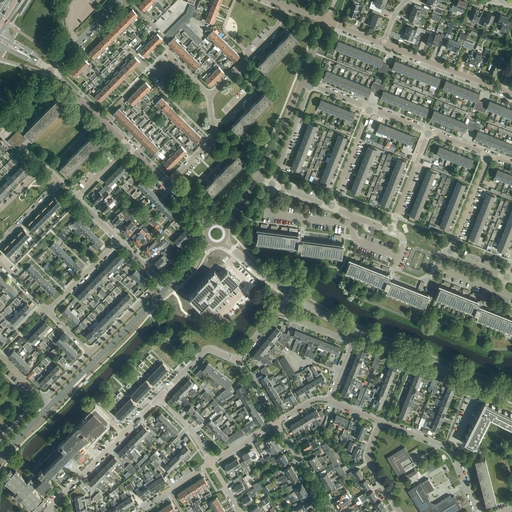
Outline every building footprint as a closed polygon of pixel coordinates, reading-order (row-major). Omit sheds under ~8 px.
[(357,11),(360,3),(354,0),(351,8),(352,9),(349,16),(351,17),(353,18),(353,17),(354,18),(356,13),(357,11)] [(369,8),(373,9),(375,10),(377,6),(383,9),(386,3),(377,0),(376,0),(376,3),(372,2),(369,8)] [(437,2),(431,0),(427,0),(426,5),(434,8),(433,11),(441,14),(443,9),(436,6),(437,2)] [(451,11),(456,13),(457,11),(463,13),(467,3),(460,0),(458,0),(456,6),(453,4),(451,11)] [(149,7),(143,1),(139,6),(146,13),(147,11),(146,9),(149,7)] [(212,6),(210,9),(217,12),(220,6),(211,3),(210,5),(212,6)] [(413,7),(411,13),(418,16),(420,13),(424,15),(427,9),(420,6),(419,9),(413,7)] [(469,18),(472,19),(471,22),(477,24),(480,18),(479,17),(476,16),(479,10),(475,8),(473,9),(469,18)] [(132,9),(128,14),(133,19),(136,17),(137,18),(139,17),(139,16),(132,9)] [(207,12),(206,14),(215,18),(217,12),(210,9),(209,12),(207,12)] [(373,16),(372,19),(380,23),(382,17),(379,15),(380,12),(375,10),(373,9),(371,15),(373,16)] [(418,27),(419,27),(422,22),(417,20),(418,16),(411,13),(408,20),(414,22),(413,25),(418,27)] [(479,23),(486,26),(488,22),(491,24),(494,16),(488,13),(486,18),(482,16),(479,23)] [(128,14),(124,18),(130,25),(132,23),(131,22),(133,19),(128,14)] [(215,18),(206,14),(205,16),(207,17),(206,21),(213,23),(215,18)] [(511,23),(507,21),(508,17),(502,15),(502,14),(500,14),(499,16),(500,16),(497,23),(502,25),(500,31),(506,33),(511,23)] [(124,18),(119,23),(125,28),(127,26),(129,27),(130,25),(124,18)] [(380,23),(372,19),(370,23),(368,22),(367,24),(369,25),(378,29),(380,23)] [(119,23),(115,27),(122,34),(123,32),(122,31),(125,28),(119,23)] [(408,26),(405,32),(416,36),(417,33),(420,34),(421,32),(425,33),(426,30),(419,27),(418,27),(416,30),(408,26)] [(115,27),(110,31),(116,37),(119,34),(120,36),(122,34),(115,27)] [(210,37),(212,40),(218,35),(213,30),(206,37),(208,39),(210,37)] [(430,46),(435,34),(427,30),(424,37),(427,38),(425,44),(427,44),(427,45),(427,46),(428,46),(429,46),(429,45),(430,46)] [(110,31),(106,36),(113,43),(115,41),(113,40),(116,37),(110,31)] [(436,31),(435,34),(430,46),(431,46),(432,44),(437,46),(439,40),(442,41),(445,35),(441,33),(440,36),(435,34),(436,31)] [(290,32),(279,43),(287,51),(298,40),(290,32)] [(416,36),(405,32),(403,37),(405,38),(404,40),(414,44),(417,39),(415,39),(416,36)] [(445,47),(451,49),(454,40),(451,39),(453,36),(446,33),(444,39),(448,40),(445,47)] [(454,40),(451,49),(456,52),(459,45),(463,46),(467,36),(461,33),(459,38),(457,42),(454,40)] [(153,35),(151,37),(158,44),(163,39),(157,34),(154,37),(153,35)] [(214,44),(215,46),(222,39),(218,35),(212,40),(215,43),(214,44)] [(106,36),(102,40),(107,46),(110,43),(111,44),(113,43),(106,36)] [(151,40),(148,43),(154,48),(158,44),(151,37),(149,39),(151,40)] [(168,44),(173,48),(178,43),(176,40),(177,39),(175,37),(168,44)] [(218,46),(221,49),(227,43),(222,39),(215,46),(217,47),(218,46)] [(102,40),(97,45),(104,51),(106,50),(105,48),(107,46),(102,40)] [(341,52),(344,43),(340,42),(338,41),(337,45),(335,49),(341,52)] [(144,44),(143,46),(149,53),(154,48),(148,43),(146,45),(144,44)] [(173,48),(177,52),(184,46),(182,44),(181,45),(178,43),(173,48)] [(222,53),(224,54),(231,48),(227,43),(221,49),(224,51),(222,53)] [(279,43),(268,54),(276,62),(287,51),(279,43)] [(341,52),(346,54),(350,46),(346,44),(344,43),(341,52)] [(97,45),(93,49),(99,54),(101,52),(102,53),(104,51),(97,45)] [(149,53),(143,46),(141,48),(142,49),(139,52),(145,57),(149,53)] [(177,52),(181,57),(187,51),(184,49),(186,47),(184,46),(177,52)] [(346,54),(352,56),(355,48),(352,46),(351,46),(350,46),(346,54)] [(227,55),(230,57),(235,52),(231,48),(224,54),(226,56),(227,55)] [(358,58),(361,50),(357,48),(357,49),(355,48),(352,56),(358,58)] [(99,54),(93,49),(89,53),(95,60),(97,58),(96,57),(99,54)] [(363,60),(366,52),(363,51),(361,50),(358,58),(363,60)] [(469,64),(472,65),(475,58),(474,57),(476,52),(472,50),(470,56),(469,55),(466,63),(467,64),(468,64),(469,64)] [(181,57),(186,61),(193,54),(191,52),(190,54),(187,51),(181,57)] [(235,52),(230,57),(232,60),(231,61),(233,63),(240,56),(235,52)] [(363,60),(369,63),(372,54),(368,53),(366,52),(363,60)] [(478,68),(481,60),(479,59),(481,54),(477,52),(475,58),(472,65),(474,66),(475,67),(476,68),(477,67),(478,68)] [(186,61),(190,65),(196,60),(193,57),(194,56),(193,54),(186,61)] [(276,62),(268,54),(258,65),(265,73),(276,62)] [(374,65),(378,57),(374,55),(372,54),(369,63),(374,65)] [(133,58),(130,61),(136,67),(140,62),(133,55),(131,57),(133,58)] [(374,65),(380,67),(381,63),(382,63),(383,60),(383,59),(379,57),(378,57),(374,65)] [(488,69),(490,70),(489,73),(495,75),(498,67),(496,66),(497,63),(503,65),(505,59),(499,57),(497,63),(491,61),(488,69)] [(84,58),(79,63),(85,68),(87,66),(89,67),(91,65),(84,58)] [(196,60),(190,65),(195,70),(201,63),(200,61),(198,62),(196,60)] [(126,62),(124,64),(131,71),(136,67),(130,61),(127,64),(126,62)] [(398,71),(401,63),(397,61),(397,62),(395,61),(393,67),(392,69),(398,71)] [(79,63),(75,67),(82,74),(83,72),(82,71),(85,68),(79,63)] [(398,71),(403,73),(407,65),(403,64),(401,63),(398,71)] [(124,67),(121,70),(127,75),(131,71),(124,64),(123,66),(124,67)] [(403,73),(409,76),(412,67),(408,66),(407,65),(403,73)] [(217,69),(214,71),(220,77),(224,72),(217,66),(215,67),(217,69)] [(82,74),(75,67),(70,72),(76,77),(79,75),(80,76),(82,74)] [(415,78),(418,70),(414,68),(412,67),(409,76),(415,78)] [(117,71),(116,73),(122,80),(127,75),(121,70),(119,73),(117,71)] [(415,78),(420,80),(423,72),(420,70),(418,70),(415,78)] [(210,73),(208,74),(215,81),(220,77),(214,71),(211,74),(210,73)] [(329,82),(332,73),(327,71),(325,76),(325,75),(324,78),(323,78),(323,79),(327,81),(329,81),(329,82)] [(426,82),(429,74),(425,72),(425,73),(423,72),(420,80),(426,82)] [(115,76),(113,79),(118,84),(122,80),(116,73),(114,75),(115,76)] [(334,84),(338,76),(332,73),(329,82),(332,83),(334,84)] [(215,81),(208,74),(207,76),(208,77),(205,80),(211,86),(215,81)] [(431,84),(435,76),(431,75),(429,74),(426,82),(431,84)] [(340,86),(343,78),(338,76),(334,84),(338,85),(340,86)] [(435,76),(431,84),(437,87),(439,80),(440,80),(440,78),(436,77),(435,76)] [(345,88),(346,88),(349,80),(343,78),(340,86),(343,87),(345,88)] [(109,80),(107,82),(114,88),(118,84),(113,79),(110,81),(109,80)] [(351,90),(354,82),(349,80),(346,88),(349,90),(349,89),(351,90)] [(448,91),(452,83),(448,81),(448,82),(446,81),(442,89),(448,91)] [(107,85),(104,87),(109,93),(114,88),(107,82),(105,83),(107,85)] [(146,82),(141,87),(147,92),(149,90),(151,91),(152,89),(146,82)] [(356,92),(357,93),(360,84),(354,82),(351,90),(355,92),(356,92)] [(454,93),(457,85),(453,84),(452,83),(448,91),(454,93)] [(362,95),(366,87),(360,84),(357,93),(360,94),(362,95)] [(459,96),(463,87),(459,86),(457,85),(454,93),(459,96)] [(100,89),(98,90),(105,97),(109,93),(104,87),(101,90),(100,89)] [(141,87),(137,91),(144,98),(148,93),(147,92),(141,87)] [(368,97),(370,91),(371,89),(366,87),(362,95),(366,96),(368,97)] [(459,96),(465,98),(468,90),(465,88),(463,87),(459,96)] [(105,97),(98,90),(97,92),(98,94),(95,96),(101,102),(105,97)] [(471,100),(474,92),(470,90),(468,90),(465,98),(471,100)] [(137,91),(133,96),(138,101),(140,98),(142,100),(144,98),(137,91)] [(386,101),(389,93),(384,91),(383,91),(382,95),(381,97),(380,97),(380,99),(384,100),(386,101)] [(471,100),(476,102),(477,100),(479,95),(479,94),(476,92),(476,93),(474,92),(471,100)] [(391,103),(395,95),(389,93),(386,101),(389,103),(389,102),(391,103)] [(264,94),(253,105),(261,112),(272,101),(264,94)] [(397,105),(397,106),(400,97),(395,95),(391,103),(395,105),(397,105)] [(138,101),(133,96),(128,100),(135,107),(136,105),(135,104),(138,101)] [(402,108),(403,108),(406,100),(400,97),(397,106),(400,107),(402,108)] [(158,105),(161,108),(166,103),(162,98),(155,105),(157,107),(158,105)] [(57,100),(46,111),(54,118),(65,107),(57,100)] [(318,108),(323,110),(327,102),(323,100),(323,101),(321,100),(318,108)] [(408,110),(411,102),(406,100),(403,108),(406,109),(408,110)] [(492,111),(495,103),(492,102),(489,101),(488,105),(486,109),(492,111)] [(323,110),(329,112),(332,104),(329,103),(328,103),(327,102),(323,110)] [(413,112),(414,112),(417,104),(411,102),(408,110),(412,111),(413,112)] [(162,112),(164,114),(170,107),(166,103),(161,108),(163,111),(162,112)] [(498,114),(501,105),(497,104),(495,103),(492,111),(498,114)] [(329,112),(334,115),(338,106),(334,105),(332,104),(329,112)] [(419,114),(423,106),(417,104),(414,112),(417,114),(417,113),(419,114)] [(253,105),(242,116),(250,123),(261,112),(253,105)] [(498,114),(503,116),(507,108),(503,106),(501,105),(498,114)] [(334,115),(340,117),(343,109),(340,107),(338,107),(338,106),(334,115)] [(423,106),(419,114),(423,116),(425,117),(428,108),(423,106)] [(167,114),(169,117),(175,111),(170,107),(164,114),(165,115),(167,114)] [(509,118),(511,110),(511,109),(508,108),(507,108),(503,116),(509,118)] [(113,115),(118,119),(125,112),(123,110),(122,112),(119,109),(113,115)] [(340,117),(346,119),(349,111),(345,109),(343,109),(340,117)] [(46,111),(35,122),(43,129),(54,118),(46,111)] [(171,121),(173,122),(179,116),(175,111),(169,117),(172,119),(171,121)] [(349,111),(346,119),(351,121),(354,114),(355,113),(351,112),(349,111)] [(436,121),(440,113),(434,111),(431,117),(430,119),(434,120),(436,121)] [(118,119),(122,123),(128,118),(125,115),(127,114),(125,112),(118,119)] [(442,123),(445,115),(440,113),(436,121),(440,123),(440,122),(442,123)] [(447,125),(447,126),(451,117),(445,115),(442,123),(445,125),(447,125)] [(176,123),(178,126),(184,120),(179,116),(173,122),(174,124),(176,123)] [(250,123),(242,116),(231,126),(239,134),(250,123)] [(453,128),(456,120),(451,117),(447,126),(451,127),(453,128)] [(122,123),(127,128),(134,121),(132,119),(131,120),(128,118),(122,123)] [(179,129),(181,131),(188,124),(184,120),(178,126),(181,128),(179,129)] [(458,130),(459,130),(462,122),(456,120),(453,128),(457,129),(458,130)] [(127,128),(131,132),(137,126),(134,124),(136,123),(134,121),(127,128)] [(24,133),(29,137),(32,140),(43,129),(35,122),(24,133)] [(464,132),(466,128),(467,124),(462,122),(459,130),(462,131),(464,132)] [(307,129),(315,132),(317,126),(310,124),(309,123),(307,127),(308,127),(307,129)] [(383,134),(386,126),(386,125),(382,124),(380,123),(377,131),(383,134)] [(184,132),(187,134),(192,129),(188,124),(181,131),(183,133),(184,132)] [(131,132),(136,136),(142,129),(141,128),(139,129),(137,126),(131,132)] [(388,136),(391,128),(388,126),(386,126),(383,134),(388,136)] [(388,136),(394,138),(397,130),(393,128),(391,128),(388,136)] [(136,136),(140,141),(145,135),(143,133),(144,131),(142,129),(136,136)] [(188,138),(190,140),(197,133),(192,129),(187,134),(190,137),(188,138)] [(305,134),(304,135),(313,138),(315,132),(307,129),(305,132),(305,134)] [(394,138),(399,140),(403,132),(399,131),(397,130),(394,138)] [(480,141),(483,133),(478,131),(477,133),(475,138),(474,139),(478,141),(478,140),(480,141)] [(405,142),(408,134),(404,133),(403,132),(399,140),(405,142)] [(197,133),(190,140),(192,142),(193,140),(196,143),(201,137),(197,133)] [(485,143),(486,144),(489,135),(483,133),(480,141),(484,143),(485,143)] [(408,134),(405,142),(410,145),(413,138),(414,136),(410,135),(408,134)] [(93,135),(82,146),(89,154),(100,143),(93,135)] [(140,141),(144,145),(151,138),(149,137),(148,138),(145,135),(140,141)] [(302,140),(310,143),(313,138),(304,135),(303,138),(302,140)] [(339,135),(337,141),(345,144),(346,140),(347,138),(339,135)] [(491,146),(495,138),(489,135),(486,144),(489,145),(491,146)] [(144,145),(149,149),(154,144),(152,141),(153,140),(151,138),(144,145)] [(497,148),(500,140),(495,138),(491,146),(495,147),(497,148)] [(300,145),(300,146),(308,149),(310,143),(302,140),(301,144),(300,145)] [(502,150),(503,150),(506,142),(500,140),(497,148),(500,149),(502,150)] [(337,141),(334,146),(343,150),(344,146),(345,144),(337,141)] [(508,152),(511,144),(506,142),(503,150),(506,152),(506,151),(508,152)] [(154,144),(149,149),(153,154),(160,147),(158,145),(157,147),(154,144)] [(179,148),(177,151),(182,156),(187,152),(180,145),(178,147),(179,148)] [(82,146),(71,157),(79,165),(89,154),(82,146)] [(298,151),(306,154),(310,156),(312,151),(308,149),(300,146),(299,149),(298,151)] [(334,146),(332,152),(340,155),(342,152),(342,150),(343,150),(334,146)] [(366,152),(374,156),(376,150),(370,147),(368,146),(367,150),(366,152)] [(442,157),(445,149),(441,147),(439,147),(436,155),(442,157)] [(448,159),(451,151),(447,150),(445,149),(442,157),(448,159)] [(173,152),(171,154),(178,161),(182,156),(177,151),(174,154),(173,152)] [(296,157),(304,160),(306,154),(298,151),(296,155),(297,155),(296,157)] [(448,159),(453,161),(456,153),(453,152),(451,151),(448,159)] [(332,152),(330,157),(338,161),(340,157),(339,157),(340,155),(332,152)] [(364,158),(372,161),(374,156),(366,152),(364,156),(365,156),(364,158)] [(453,161),(459,164),(462,156),(462,155),(458,154),(456,153),(453,161)] [(13,158),(11,159),(15,164),(17,162),(15,160),(19,156),(17,154),(13,158)] [(170,157),(168,160),(174,165),(178,161),(171,154),(169,156),(170,157)] [(238,155),(227,166),(235,173),(246,162),(238,155)] [(464,166),(467,158),(468,158),(464,156),(462,156),(459,164),(464,166)] [(79,165),(71,157),(60,168),(68,176),(79,165)] [(294,162),(293,162),(302,166),(304,167),(306,161),(304,160),(296,157),(294,160),(294,162)] [(330,157),(328,163),(336,166),(337,163),(338,161),(330,157)] [(362,163),(361,164),(370,167),(372,161),(364,158),(362,161),(362,163)] [(398,158),(396,164),(404,167),(405,164),(406,162),(398,158)] [(467,158),(464,166),(470,168),(472,161),(473,161),(473,160),(469,158),(467,158)] [(174,165),(168,160),(165,162),(164,161),(162,163),(169,170),(174,165)] [(292,166),(291,168),(299,171),(301,168),(307,171),(308,168),(304,167),(302,166),(293,162),(292,166)] [(328,163),(325,169),(334,172),(335,168),(336,166),(336,167),(336,166),(328,163)] [(24,164),(20,168),(25,173),(29,169),(24,164)] [(122,164),(118,168),(123,173),(127,169),(122,164)] [(359,169),(367,172),(370,167),(361,164),(360,167),(359,169)] [(396,164),(394,170),(402,173),(403,169),(404,168),(404,167),(396,164)] [(227,166),(216,177),(224,184),(235,173),(227,166)] [(20,168),(16,172),(21,177),(25,173),(20,168)] [(118,168),(114,173),(119,178),(123,173),(118,168)] [(325,169),(323,174),(331,177),(333,174),(334,172),(325,169)] [(357,174),(357,175),(365,178),(367,172),(359,169),(358,173),(357,174)] [(394,170),(391,175),(400,179),(401,175),(402,173),(394,170)] [(425,176),(433,179),(436,173),(429,171),(429,170),(427,170),(426,174),(425,176)] [(494,178),(500,180),(503,172),(500,170),(497,170),(494,178)] [(16,172),(11,177),(16,182),(21,177),(16,172)] [(500,180),(505,182),(509,174),(505,173),(503,172),(500,180)] [(114,173),(110,177),(115,182),(119,178),(114,173)] [(331,177),(323,174),(321,180),(328,183),(329,183),(331,179),(331,178),(331,177)] [(355,180),(363,184),(365,178),(357,175),(356,178),(355,180)] [(391,175),(389,181),(397,184),(399,181),(399,179),(400,179),(391,175)] [(423,181),(431,185),(433,179),(425,176),(424,179),(423,181)] [(11,177),(7,181),(12,186),(16,182),(11,177)] [(103,187),(106,190),(107,191),(109,193),(113,189),(111,187),(110,186),(115,182),(110,177),(105,181),(107,183),(103,187)] [(224,184),(216,177),(205,188),(213,195),(224,184)] [(136,185),(141,190),(146,185),(141,180),(136,185)] [(353,186),(361,189),(363,184),(355,180),(353,184),(354,184),(353,186)] [(7,181),(3,185),(8,190),(12,186),(7,181)] [(389,181),(387,187),(395,190),(397,186),(396,186),(397,184),(389,181)] [(421,187),(429,190),(431,185),(423,181),(422,185),(421,187)] [(457,182),(455,188),(463,191),(465,187),(465,185),(457,182)] [(141,190),(145,194),(150,189),(146,185),(141,190)] [(361,189),(353,186),(351,189),(350,192),(359,195),(361,189)] [(106,190),(103,187),(91,200),(95,204),(100,199),(99,197),(106,190)] [(387,187),(385,192),(393,195),(394,192),(395,190),(387,187)] [(419,192),(419,193),(427,196),(429,190),(421,187),(419,190),(419,192)] [(114,193),(117,196),(120,193),(121,195),(124,192),(119,188),(114,193)] [(455,188),(453,193),(461,197),(462,193),(463,191),(455,188)] [(145,194),(149,198),(154,193),(150,189),(145,194)] [(102,197),(105,200),(111,195),(108,192),(102,197)] [(385,192),(382,198),(391,201),(392,197),(393,195),(393,196),(393,195),(385,192)] [(149,198),(154,202),(159,197),(154,193),(149,198)] [(416,198),(425,201),(427,196),(419,193),(417,196),(417,198),(416,198)] [(453,193),(451,199),(459,202),(460,198),(461,197),(453,193)] [(484,199),(492,203),(495,197),(488,194),(487,193),(485,197),(485,199),(484,199)] [(154,202),(158,206),(163,201),(159,197),(154,202)] [(53,200),(51,202),(57,208),(61,204),(55,198),(53,200)] [(101,209),(102,211),(102,212),(103,213),(104,213),(110,207),(109,206),(114,201),(112,198),(107,203),(105,201),(101,204),(103,206),(101,209)] [(391,201),(382,198),(380,203),(387,206),(388,207),(390,203),(391,201)] [(414,203),(414,204),(422,207),(425,201),(416,198),(415,202),(414,203)] [(451,199),(448,204),(457,208),(458,204),(459,202),(451,199)] [(482,205),(490,208),(492,203),(484,199),(483,203),(482,205)] [(158,206),(162,211),(167,206),(163,201),(158,206)] [(49,204),(48,205),(54,211),(57,208),(51,202),(49,203),(49,204)] [(412,209),(420,213),(422,207),(414,204),(413,207),(412,209)] [(448,204),(446,210),(454,213),(456,210),(456,208),(457,208),(448,204)] [(46,206),(44,208),(51,215),(54,211),(48,205),(46,206)] [(480,210),(488,214),(490,208),(482,205),(481,208),(480,210)] [(162,211),(166,215),(171,210),(167,206),(162,211)] [(42,210),(41,212),(47,218),(51,215),(44,208),(42,210)] [(420,213),(412,209),(411,213),(410,215),(418,218),(420,213)] [(112,220),(112,221),(112,222),(113,223),(114,223),(116,225),(119,222),(122,219),(121,218),(122,217),(124,219),(129,215),(123,210),(118,215),(117,215),(112,220)] [(171,210),(166,215),(171,219),(176,214),(171,210)] [(446,210),(444,216),(452,219),(454,215),(454,213),(446,210)] [(478,216),(486,219),(488,214),(480,210),(479,214),(478,216)] [(39,213),(37,215),(44,222),(47,218),(41,212),(39,213)] [(35,217),(34,219),(40,225),(44,222),(37,215),(35,217)] [(444,216),(442,221),(450,224),(451,221),(452,219),(444,216)] [(476,221),(475,222),(484,225),(486,219),(478,216),(476,219),(476,220),(476,221)] [(121,231),(124,234),(136,222),(137,221),(133,217),(129,220),(131,223),(129,226),(128,224),(121,231)] [(76,230),(78,228),(83,223),(78,218),(71,225),(76,230)] [(33,220),(31,222),(37,228),(40,225),(34,219),(33,220)] [(450,224),(442,221),(440,227),(446,230),(448,230),(449,226),(450,225),(450,224)] [(29,224),(27,226),(33,232),(37,228),(31,222),(29,224)] [(136,222),(124,234),(128,237),(133,231),(134,232),(136,230),(138,232),(140,230),(145,226),(143,224),(138,228),(136,226),(138,224),(136,222)] [(473,227),(481,230),(484,225),(475,222),(474,225),(474,227),(473,227)] [(78,228),(83,233),(88,228),(83,223),(78,228)] [(163,231),(160,228),(157,225),(154,228),(159,234),(163,231)] [(471,232),(471,233),(479,236),(481,230),(473,227),(472,231),(471,232)] [(511,229),(506,227),(503,233),(511,236),(511,234),(511,229)] [(83,233),(88,238),(93,233),(88,228),(83,233)] [(187,228),(183,233),(188,238),(192,233),(187,228)] [(22,231),(20,233),(26,239),(30,236),(24,229),(22,231)] [(144,235),(146,233),(143,230),(142,229),(137,233),(138,235),(132,241),(135,244),(144,235)] [(292,233),(289,233),(289,235),(258,231),(257,242),(301,248),(301,253),(331,257),(332,256),(342,257),(343,246),(333,245),(333,243),(303,239),(304,237),(292,235),(292,233)] [(164,238),(163,236),(165,235),(162,232),(156,236),(160,241),(164,238)] [(18,235),(17,236),(23,243),(26,239),(20,233),(18,235)] [(88,238),(93,243),(98,238),(93,233),(88,238)] [(144,235),(135,244),(138,247),(144,241),(146,239),(147,238),(148,239),(149,239),(150,238),(150,237),(146,233),(144,235)] [(183,233),(178,237),(183,242),(188,238),(183,233)] [(479,236),(471,233),(470,236),(469,238),(477,242),(479,236)] [(503,233),(501,238),(509,242),(511,238),(511,236),(503,233)] [(15,238),(13,240),(20,246),(23,243),(17,236),(15,238)] [(183,242),(178,237),(174,241),(179,246),(183,242)] [(93,243),(91,245),(97,250),(103,243),(98,238),(93,243)] [(501,238),(499,244),(507,247),(509,243),(508,243),(509,242),(501,238)] [(158,243),(146,255),(149,258),(155,251),(153,250),(156,247),(157,248),(160,246),(162,248),(168,242),(165,239),(162,242),(161,241),(158,243)] [(11,242),(10,243),(16,249),(20,246),(13,240),(11,242)] [(49,247),(54,252),(59,247),(54,241),(49,247)] [(142,251),(146,255),(158,243),(156,241),(150,247),(149,245),(142,251)] [(8,245),(6,246),(13,253),(16,249),(10,243),(8,245)] [(507,247),(499,244),(497,249),(504,252),(503,252),(505,253),(506,249),(507,247)] [(5,248),(3,250),(9,256),(13,253),(6,246),(4,248),(5,248)] [(54,252),(59,257),(65,252),(59,247),(54,252)] [(167,262),(168,260),(167,258),(171,254),(165,249),(161,252),(164,255),(162,257),(161,257),(154,263),(160,269),(167,262)] [(40,258),(46,252),(44,250),(38,256),(40,258)] [(59,257),(65,262),(70,257),(65,252),(59,257)] [(120,254),(115,258),(120,263),(125,259),(120,254)] [(65,262),(70,267),(75,262),(70,257),(65,262)] [(115,258),(111,262),(116,267),(120,263),(115,258)] [(346,272),(388,288),(386,293),(414,305),(415,303),(424,307),(429,296),(419,293),(420,291),(392,280),(393,278),(350,261),(346,272)] [(75,262),(70,267),(75,272),(80,267),(75,262)] [(111,262),(107,267),(112,271),(116,267),(111,262)] [(26,270),(31,275),(36,270),(31,265),(26,270)] [(107,267),(103,271),(108,276),(112,271),(107,267)] [(131,275),(135,279),(140,274),(136,269),(131,275)] [(31,275),(36,280),(41,275),(36,270),(31,275)] [(198,288),(189,297),(192,300),(193,299),(196,301),(194,302),(195,303),(196,302),(198,304),(197,305),(200,308),(207,302),(213,309),(221,301),(230,292),(226,289),(228,287),(230,290),(231,290),(239,281),(236,279),(235,278),(233,276),(230,273),(227,270),(224,274),(221,277),(214,271),(211,274),(212,276),(210,278),(209,276),(208,276),(205,279),(207,281),(205,283),(203,281),(200,284),(202,286),(200,288),(198,286),(197,287),(198,288)] [(103,271),(99,275),(104,280),(108,276),(103,271)] [(135,279),(140,283),(145,278),(140,274),(135,279)] [(36,280),(41,286),(46,280),(41,275),(36,280)] [(99,275),(94,279),(99,284),(104,280),(99,275)] [(145,278),(140,283),(144,287),(149,282),(145,278)] [(94,279),(90,284),(95,289),(99,284),(94,279)] [(0,284),(4,289),(9,284),(5,280),(0,284)] [(41,286),(46,291),(51,285),(46,280),(41,286)] [(4,289),(8,293),(13,288),(9,284),(4,289)] [(90,284),(86,288),(91,293),(95,289),(90,284)] [(51,285),(46,291),(52,296),(57,291),(51,285)] [(479,303),(478,302),(440,287),(435,298),(477,314),(475,320),(504,331),(505,330),(511,332),(511,320),(509,319),(510,318),(482,307),(483,304),(479,303)] [(13,288),(8,293),(13,297),(18,292),(13,288)] [(86,288),(82,292),(87,297),(91,293),(86,288)] [(87,297),(82,292),(77,296),(82,301),(87,297)] [(128,293),(124,297),(129,302),(133,298),(128,293)] [(124,297),(120,302),(125,307),(129,302),(124,297)] [(114,304),(115,306),(121,311),(125,307),(120,302),(118,300),(114,304)] [(27,303),(23,307),(28,313),(32,308),(27,303)] [(115,306),(111,310),(116,315),(121,311),(115,306)] [(23,307),(19,312),(24,317),(28,313),(23,307)] [(62,312),(66,317),(71,311),(67,307),(62,312)] [(111,310),(107,314),(112,319),(116,315),(111,310)] [(66,317),(71,321),(76,316),(71,311),(66,317)] [(19,312),(14,316),(19,321),(24,317),(19,312)] [(107,314),(103,319),(108,324),(112,319),(107,314)] [(19,321),(14,316),(10,321),(15,326),(19,321)] [(76,316),(71,321),(75,325),(80,320),(76,316)] [(103,319),(99,323),(104,328),(108,324),(103,319)] [(46,322),(41,326),(46,331),(51,327),(46,322)] [(99,323),(94,327),(99,332),(104,328),(99,323)] [(99,332),(94,327),(92,325),(88,329),(90,332),(95,336),(99,332)] [(41,326),(37,330),(42,335),(46,331),(41,326)] [(273,332),(278,337),(280,339),(287,344),(290,335),(287,334),(285,339),(280,335),(282,332),(284,329),(281,327),(279,330),(276,327),(276,328),(273,332)] [(37,330),(33,335),(38,340),(42,335),(37,330)] [(292,351),(294,352),(302,333),(296,330),(293,337),(297,338),(292,351)] [(95,336),(90,332),(86,336),(91,341),(95,336)] [(273,332),(269,337),(274,341),(278,337),(273,332)] [(302,340),(306,342),(308,335),(302,333),(294,352),(297,353),(302,340)] [(38,340),(33,335),(29,339),(34,344),(38,340)] [(304,356),(307,357),(315,338),(308,335),(306,342),(309,343),(304,356)] [(56,342),(60,346),(65,341),(61,337),(56,342)] [(269,337),(265,342),(271,346),(274,341),(269,337)] [(315,338),(307,357),(310,358),(312,351),(315,345),(318,347),(321,340),(315,338)] [(327,343),(321,340),(318,347),(325,349),(327,343)] [(60,346),(64,350),(69,345),(65,341),(60,346)] [(265,342),(261,346),(267,351),(271,346),(265,342)] [(334,345),(327,343),(325,349),(331,352),(334,345)] [(64,350),(69,355),(74,349),(69,345),(64,350)] [(339,347),(334,345),(331,352),(337,354),(340,347),(339,347)] [(261,346),(257,351),(268,360),(269,358),(270,357),(265,353),(267,351),(261,346)] [(276,350),(276,351),(280,354),(282,352),(275,346),(273,348),(276,350)] [(74,349),(69,355),(73,359),(78,354),(74,349)] [(359,349),(356,356),(363,358),(364,356),(368,357),(369,354),(366,352),(359,349)] [(9,355),(13,360),(18,355),(21,352),(19,350),(16,353),(14,350),(9,355)] [(268,360),(257,351),(254,355),(253,356),(261,362),(263,359),(266,362),(266,363),(269,366),(273,363),(270,361),(268,360)] [(13,360),(18,364),(23,359),(18,355),(13,360)] [(356,356),(354,362),(361,365),(363,358),(356,356)] [(18,364),(22,368),(27,363),(23,359),(18,364)] [(27,363),(22,368),(26,373),(31,367),(29,365),(31,363),(29,361),(27,363)] [(354,362),(351,368),(364,373),(365,371),(362,369),(359,368),(361,365),(354,362)] [(391,362),(389,369),(395,371),(398,365),(391,362)] [(163,363),(159,367),(165,373),(169,369),(163,363)] [(216,397),(217,397),(214,399),(217,402),(234,388),(230,384),(232,381),(208,363),(206,366),(205,365),(201,369),(196,375),(201,380),(207,373),(212,377),(209,382),(217,388),(220,383),(227,388),(216,397)] [(57,365),(53,369),(58,374),(62,370),(57,365)] [(317,378),(321,384),(326,381),(321,372),(318,374),(313,366),(310,367),(317,378)] [(161,377),(165,373),(159,367),(155,371),(161,377)] [(351,368),(349,375),(356,377),(357,374),(363,376),(364,373),(351,368)] [(53,369),(49,373),(54,378),(58,374),(53,369)] [(389,369),(386,375),(393,377),(395,371),(389,369)] [(158,381),(161,377),(155,371),(151,375),(158,381)] [(268,371),(262,374),(264,377),(261,379),(264,384),(272,379),(271,377),(268,379),(266,375),(270,373),(268,371)] [(309,376),(316,388),(321,384),(317,378),(315,380),(310,372),(307,374),(309,376)] [(414,378),(420,381),(427,384),(428,380),(422,378),(423,375),(416,372),(414,378)] [(49,373),(44,378),(49,383),(54,378),(49,373)] [(379,376),(378,379),(391,384),(393,377),(386,375),(383,374),(382,377),(379,376)] [(154,385),(158,381),(151,375),(147,379),(154,385)] [(349,375),(346,381),(359,386),(360,383),(354,381),(356,377),(349,375)] [(264,384),(267,389),(273,386),(271,383),(279,379),(277,376),(272,379),(264,384)] [(307,385),(311,391),(316,388),(309,376),(306,378),(309,383),(307,385)] [(49,383),(44,378),(40,382),(45,387),(49,383)] [(414,378),(411,385),(418,387),(420,381),(414,378)] [(300,385),(302,388),(306,394),(311,391),(307,385),(304,386),(299,379),(297,380),(300,385)] [(378,386),(388,390),(391,384),(378,379),(377,381),(383,384),(381,387),(378,386)] [(146,380),(142,384),(148,390),(152,386),(146,380)] [(189,380),(185,384),(190,389),(192,391),(195,394),(196,392),(197,392),(192,387),(194,384),(189,380)] [(346,381),(344,387),(353,391),(355,387),(358,389),(359,386),(346,381)] [(145,394),(148,390),(142,384),(138,388),(145,394)] [(185,384),(181,388),(186,393),(190,389),(185,384)] [(267,389),(270,394),(284,386),(282,384),(274,388),(273,386),(267,389)] [(411,385),(409,391),(421,396),(422,396),(423,393),(419,392),(420,391),(417,390),(418,387),(411,385)] [(441,389),(446,391),(453,394),(455,387),(449,385),(447,388),(442,386),(441,389)] [(236,390),(240,395),(245,392),(242,386),(236,390)] [(270,394),(273,399),(279,396),(277,393),(285,389),(284,386),(270,394)] [(374,388),(373,391),(386,396),(388,390),(378,386),(377,390),(374,388)] [(353,391),(344,387),(341,393),(348,396),(349,393),(352,394),(353,391)] [(141,398),(145,394),(138,388),(134,392),(141,398)] [(181,388),(177,392),(189,405),(191,403),(185,398),(186,397),(183,395),(186,393),(181,388)] [(306,394),(302,388),(294,393),(298,399),(300,397),(301,397),(306,394)] [(371,398),(383,403),(386,396),(373,391),(374,392),(373,395),(378,397),(376,400),(371,398)] [(409,391),(406,397),(413,400),(414,396),(420,399),(421,396),(409,391)] [(446,391),(444,397),(450,400),(453,394),(446,391)] [(137,402),(141,398),(134,392),(130,396),(137,402)] [(189,405),(177,392),(172,397),(177,402),(180,399),(185,404),(184,405),(187,407),(189,405)] [(235,402),(237,404),(248,397),(245,392),(240,395),(241,398),(235,402)] [(284,400),(276,405),(279,409),(279,410),(280,410),(282,408),(284,411),(287,409),(284,404),(289,400),(290,403),(296,400),(293,395),(290,396),(284,400)] [(364,395),(361,401),(365,403),(366,400),(367,400),(373,403),(372,405),(374,406),(381,409),(383,403),(371,398),(364,395)] [(273,399),(276,405),(284,400),(283,398),(281,399),(279,396),(273,399)] [(244,402),(246,405),(252,402),(248,397),(237,404),(238,406),(244,402)] [(406,397),(404,403),(417,408),(418,406),(415,405),(415,404),(412,403),(413,400),(406,397)] [(444,397),(441,404),(448,406),(450,400),(444,397)] [(131,398),(127,402),(133,409),(137,405),(131,398)] [(129,413),(133,409),(127,402),(123,406),(129,413)] [(241,412),(243,414),(255,407),(252,402),(246,405),(243,407),(245,410),(241,412)] [(480,411),(479,412),(489,417),(492,418),(497,408),(484,402),(480,411)] [(191,415),(195,419),(200,415),(198,413),(200,410),(204,405),(203,403),(201,405),(198,408),(195,410),(191,415)] [(404,403),(401,410),(411,414),(412,410),(416,411),(417,408),(404,403)] [(440,406),(439,410),(445,413),(448,406),(441,404),(440,403),(439,406),(440,406)] [(125,416),(129,413),(123,406),(119,410),(125,416)] [(186,411),(191,415),(195,410),(191,406),(186,411)] [(55,442),(59,445),(32,473),(34,475),(27,482),(24,479),(21,477),(16,472),(17,471),(16,470),(16,471),(14,473),(10,470),(7,473),(8,473),(7,474),(6,475),(3,478),(7,481),(5,483),(4,483),(5,484),(6,483),(10,487),(10,488),(13,490),(16,492),(13,494),(21,502),(22,501),(31,511),(33,509),(35,511),(36,511),(40,509),(42,507),(42,508),(45,505),(43,503),(42,501),(43,499),(33,489),(37,485),(42,490),(43,489),(43,490),(52,482),(48,478),(57,469),(56,469),(63,462),(67,458),(70,455),(73,457),(74,457),(74,459),(77,461),(80,461),(83,458),(83,455),(80,453),(80,452),(78,452),(78,451),(76,449),(80,445),(84,442),(85,440),(88,444),(94,438),(102,430),(104,428),(108,424),(107,424),(106,422),(108,420),(108,419),(100,411),(96,407),(95,407),(88,414),(88,415),(89,416),(80,425),(79,425),(78,425),(72,431),(69,428),(55,442)] [(250,413),(252,416),(258,412),(255,407),(243,414),(244,416),(250,413)] [(497,408),(492,418),(499,422),(504,412),(497,408)] [(200,415),(195,419),(199,424),(204,419),(202,417),(204,414),(207,411),(205,409),(200,415)] [(121,420),(125,416),(119,410),(115,414),(121,420)] [(316,410),(311,413),(318,425),(318,426),(319,427),(323,425),(320,421),(319,422),(317,418),(319,416),(320,417),(324,415),(321,410),(318,413),(316,410)] [(411,414),(401,410),(399,416),(405,419),(405,420),(408,421),(411,414)] [(431,411),(430,414),(443,419),(445,413),(439,410),(437,413),(431,411)] [(246,423),(247,426),(261,417),(258,412),(252,416),(254,419),(251,420),(246,423)] [(479,412),(476,418),(486,423),(489,417),(479,412)] [(504,412),(499,422),(505,425),(510,415),(504,412)] [(311,413),(306,416),(309,422),(312,421),(314,424),(314,423),(316,427),(318,426),(318,425),(311,413)] [(435,419),(434,422),(440,425),(443,419),(430,414),(427,413),(426,415),(435,419)] [(157,426),(159,425),(166,418),(161,414),(156,418),(159,421),(155,424),(157,426)] [(211,429),(221,419),(223,417),(221,415),(214,423),(211,420),(206,425),(211,429)] [(338,427),(342,417),(336,415),(334,422),(340,424),(338,427)] [(304,425),(306,428),(308,432),(310,430),(308,427),(307,424),(309,422),(306,416),(301,420),(304,425)] [(258,426),(264,422),(261,417),(247,426),(242,429),(245,433),(252,429),(250,427),(257,423),(258,426)] [(342,417),(338,427),(343,428),(343,427),(345,428),(348,420),(342,417)] [(163,424),(165,427),(170,422),(166,418),(159,425),(160,427),(163,424)] [(476,418),(473,424),(483,429),(486,423),(476,418)] [(211,429),(215,434),(220,429),(217,426),(220,424),(222,421),(221,419),(211,429)] [(301,420),(295,423),(299,429),(304,425),(301,420)] [(348,427),(351,428),(364,433),(367,427),(360,424),(359,428),(352,426),(354,422),(351,421),(348,427)] [(440,425),(434,422),(429,421),(428,424),(431,425),(429,428),(431,429),(438,432),(440,425)] [(162,435),(164,436),(174,426),(170,422),(165,427),(168,429),(162,435)] [(299,441),(302,439),(305,438),(301,432),(299,429),(295,423),(290,426),(294,432),(297,430),(301,436),(298,438),(299,441)] [(473,424),(470,431),(480,436),(483,429),(473,424)] [(174,426),(164,436),(166,438),(171,433),(174,435),(178,431),(174,426)] [(215,434),(219,438),(229,428),(227,426),(224,429),(222,431),(220,429),(215,434)] [(144,427),(140,432),(150,441),(152,440),(149,437),(151,434),(149,432),(144,427)] [(224,442),(226,440),(228,437),(226,435),(228,433),(231,430),(229,428),(219,438),(224,442)] [(364,433),(351,428),(355,430),(354,432),(355,433),(354,437),(362,440),(364,433)] [(470,431),(467,437),(477,442),(480,436),(470,431)] [(140,432),(136,436),(140,441),(143,438),(150,446),(152,444),(150,441),(140,432)] [(136,436),(131,440),(141,450),(143,448),(140,445),(141,445),(138,443),(140,441),(136,436)] [(266,441),(270,447),(277,443),(273,437),(266,441)] [(467,437),(464,443),(474,448),(477,442),(467,437)] [(321,446),(318,442),(318,443),(316,439),(310,443),(308,441),(302,445),(305,450),(309,448),(309,449),(312,447),(314,450),(321,446)] [(131,440),(127,444),(132,449),(134,447),(136,449),(137,449),(140,452),(141,450),(131,440)] [(347,450),(353,452),(351,456),(357,458),(361,449),(355,447),(357,444),(350,441),(347,450)] [(277,443),(270,447),(266,450),(267,453),(271,450),(273,453),(280,449),(277,443)] [(130,456),(133,459),(135,461),(137,459),(132,454),(132,453),(130,451),(132,449),(127,444),(123,449),(130,456)] [(181,450),(186,455),(191,450),(186,446),(184,448),(180,445),(178,447),(181,450)] [(175,456),(173,459),(178,463),(182,459),(177,454),(175,452),(172,449),(170,447),(168,449),(175,456)] [(388,458),(398,475),(405,471),(400,462),(410,456),(408,453),(405,448),(388,458)] [(130,456),(123,449),(119,453),(123,458),(126,455),(131,460),(133,459),(130,456)] [(248,452),(252,459),(254,462),(257,461),(255,458),(258,456),(254,449),(248,452)] [(309,460),(312,465),(322,459),(321,456),(318,458),(316,455),(321,452),(319,449),(310,455),(311,458),(309,460)] [(177,454),(182,459),(186,455),(181,450),(177,454)] [(252,459),(248,452),(242,456),(246,463),(252,459)] [(150,458),(153,461),(159,466),(161,464),(157,460),(158,458),(154,454),(150,458)] [(272,458),(270,459),(273,463),(278,460),(282,465),(288,461),(283,454),(279,457),(277,454),(272,458)] [(164,458),(174,468),(178,463),(173,459),(171,461),(169,458),(168,459),(164,455),(162,456),(164,458)] [(114,457),(110,462),(115,466),(117,468),(119,466),(121,464),(119,462),(114,457)] [(475,463),(478,475),(489,472),(485,457),(474,460),(475,463)] [(174,468),(164,458),(162,460),(165,462),(164,463),(167,465),(164,467),(169,472),(174,468)] [(231,463),(236,471),(237,473),(240,471),(237,467),(241,465),(237,459),(231,463)] [(322,459),(312,465),(315,470),(319,468),(320,471),(327,467),(326,464),(322,466),(321,463),(324,461),(322,459)] [(110,462),(106,466),(111,471),(115,466),(110,462)] [(233,472),(236,471),(231,463),(225,466),(228,473),(232,470),(233,472)] [(335,468),(334,466),(333,465),(326,469),(328,473),(330,472),(332,470),(333,471),(336,469),(335,468)] [(106,466),(102,470),(112,480),(113,478),(108,473),(111,471),(106,466)] [(281,480),(284,478),(295,472),(291,466),(285,470),(287,473),(279,478),(281,480)] [(152,471),(158,479),(161,485),(166,482),(160,472),(158,474),(155,469),(152,471)] [(363,478),(362,476),(363,476),(359,469),(354,472),(354,471),(351,472),(348,473),(350,477),(355,474),(358,479),(359,481),(363,478)] [(102,470),(97,474),(102,479),(104,477),(107,479),(111,483),(113,481),(112,480),(102,470)] [(269,476),(271,479),(280,473),(279,470),(269,476)] [(147,473),(147,474),(156,488),(161,485),(158,479),(155,481),(153,478),(151,475),(152,475),(149,471),(146,473),(147,473)] [(298,478),(295,472),(284,478),(286,481),(290,479),(292,482),(298,478)] [(478,475),(482,490),(493,487),(489,472),(478,475)] [(320,477),(324,484),(331,479),(327,473),(320,477)] [(93,479),(103,489),(105,490),(106,488),(105,487),(102,484),(100,481),(102,479),(97,474),(93,479)] [(149,481),(146,483),(151,491),(156,488),(147,474),(145,475),(149,481)] [(204,477),(198,481),(203,487),(206,485),(207,487),(209,485),(204,477)] [(243,478),(241,479),(237,481),(239,484),(234,487),(237,492),(240,490),(242,493),(249,489),(243,478)] [(103,489),(93,479),(89,483),(94,488),(96,485),(98,488),(99,487),(101,490),(103,489)] [(331,479),(324,484),(327,490),(330,488),(332,491),(340,487),(337,483),(335,485),(334,482),(333,482),(331,479)] [(408,491),(412,498),(416,505),(420,511),(454,511),(459,509),(461,508),(460,505),(457,507),(451,498),(450,495),(434,505),(431,504),(426,494),(435,489),(428,479),(408,491)] [(357,484),(359,487),(362,485),(365,490),(370,487),(366,480),(362,483),(361,482),(357,484)] [(198,481),(193,484),(198,492),(200,491),(199,489),(203,487),(198,481)] [(86,491),(88,489),(81,482),(79,484),(86,491)] [(143,485),(141,482),(138,483),(146,495),(151,491),(146,483),(147,486),(145,487),(143,485)] [(146,495),(138,483),(136,484),(139,488),(138,488),(140,491),(137,492),(141,498),(146,495)] [(193,484),(188,488),(192,494),(195,492),(196,494),(198,492),(193,484)] [(295,491),(289,495),(291,498),(305,489),(303,487),(304,487),(302,485),(302,484),(295,489),(297,493),(296,493),(295,491)] [(493,487),(482,490),(486,505),(496,502),(493,487)] [(188,488),(183,491),(188,499),(190,498),(189,496),(192,494),(188,488)] [(248,495),(242,499),(245,505),(252,501),(251,498),(256,495),(253,489),(247,493),(248,495)] [(291,498),(289,495),(284,498),(286,500),(289,499),(291,502),(292,503),(296,500),(296,499),(298,498),(300,497),(301,499),(308,494),(307,494),(308,493),(306,491),(305,489),(291,498)] [(337,506),(348,499),(351,497),(349,493),(348,494),(346,489),(341,492),(344,496),(346,495),(347,497),(346,497),(345,497),(342,499),(341,497),(338,499),(334,502),(336,505),(337,506)] [(123,501),(121,503),(124,509),(129,505),(122,494),(120,491),(118,492),(122,499),(123,501)] [(188,499),(183,491),(177,494),(182,501),(185,499),(186,500),(188,499)] [(377,498),(373,491),(369,494),(367,492),(362,494),(359,497),(361,500),(362,503),(370,498),(372,501),(377,498)] [(124,492),(122,494),(129,505),(135,502),(131,496),(128,498),(127,496),(126,496),(124,492)] [(74,498),(76,504),(89,501),(89,498),(85,499),(84,496),(74,498)] [(451,498),(457,507),(460,505),(454,496),(451,498)] [(113,497),(111,499),(119,511),(124,509),(121,503),(118,505),(116,502),(113,497)] [(251,511),(261,511),(259,509),(270,502),(267,497),(257,503),(259,506),(251,511)] [(210,506),(211,508),(220,503),(216,498),(210,502),(212,505),(210,506)] [(113,508),(111,510),(112,511),(119,511),(111,499),(109,500),(112,505),(111,505),(113,508)] [(307,508),(314,504),(313,503),(313,501),(312,501),(311,499),(302,505),(301,503),(295,506),(290,510),(290,511),(299,511),(299,510),(306,506),(307,508)] [(348,499),(337,506),(338,507),(337,507),(339,511),(343,508),(344,508),(347,507),(345,505),(350,502),(348,499)] [(377,511),(385,508),(381,501),(379,502),(378,500),(373,503),(377,509),(372,511),(377,511)] [(76,504),(77,510),(87,507),(86,504),(90,503),(89,501),(76,504)] [(166,506),(169,511),(172,511),(176,510),(171,503),(166,506)] [(214,509),(215,511),(216,511),(223,508),(220,503),(211,508),(213,510),(214,509)]
